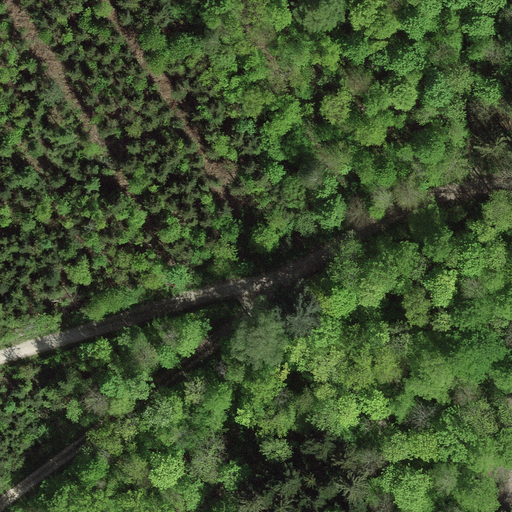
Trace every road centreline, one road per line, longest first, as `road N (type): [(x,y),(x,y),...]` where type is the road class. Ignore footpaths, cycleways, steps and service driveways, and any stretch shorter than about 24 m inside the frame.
road 1 (track): [(4,511),(228,350),(285,281),(0,364)]
road 2 (track): [(285,281),(321,247),(429,193),(511,186)]
